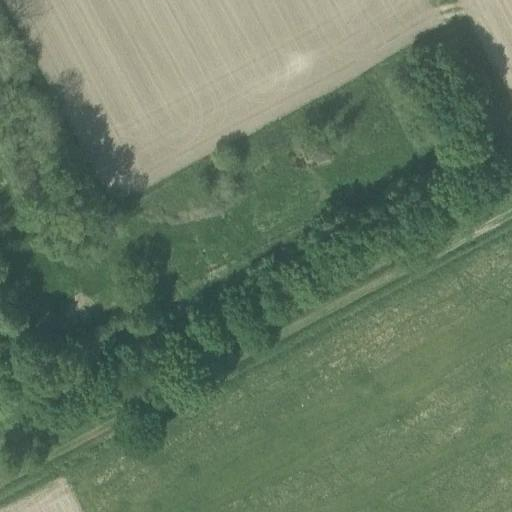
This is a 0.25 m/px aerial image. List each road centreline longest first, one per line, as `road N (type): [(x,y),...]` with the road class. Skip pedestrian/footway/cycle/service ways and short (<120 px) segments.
road 1 (track): [(511,216),(0,489)]
road 2 (track): [(511,143),(434,0)]
